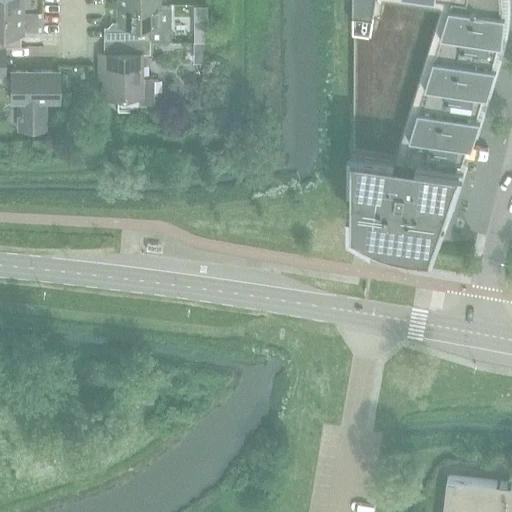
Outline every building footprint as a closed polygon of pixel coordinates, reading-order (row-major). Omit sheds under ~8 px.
[(0,0),(0,12),(22,12),(21,0),(0,0)] [(431,244),(433,240),(447,201),(461,159),(479,103),(497,47),(500,30),(502,12),(502,0),(354,0),(355,4),(353,220),(369,229),(387,236),(405,241),(419,243),(431,244)] [(171,40),(171,4),(158,4),(117,4),(117,25),(122,25),(122,37),(149,37),(149,40),(171,40)] [(0,45),(0,33),(22,33),(22,12),(0,12),(0,45)] [(149,52),(149,40),(149,37),(122,37),(105,37),(105,52),(98,52),(98,67),(104,66),(104,94),(139,94),(139,102),(153,102),(153,76),(140,76),(140,52),(149,52)] [(58,99),(58,69),(10,69),(10,99),(18,99),(18,128),(44,128),(44,99),(58,99)] [(511,511),(511,481),(447,475),(443,511),(511,511)]
